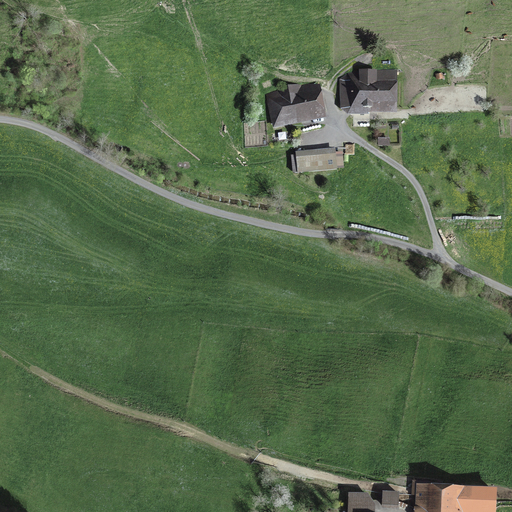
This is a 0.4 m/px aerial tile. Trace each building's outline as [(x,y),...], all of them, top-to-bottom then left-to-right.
[(374,76),(376,76),(376,70),(359,71),(351,74),(341,81),(342,108),(391,107),(391,81),(374,81),(374,76)] [(271,122),(320,113),(316,92),(302,95),(300,86),(283,89),(285,98),(267,101),(271,122)] [(298,157),(300,172),(336,169),(335,154),(298,157)] [(455,511),(457,488),(428,486),(427,510),(417,509),(417,511),(455,511)] [(398,495),(383,494),(382,506),(397,507),(398,495)] [(374,511),(374,506),(366,496),(349,495),(348,511),(374,511)]
